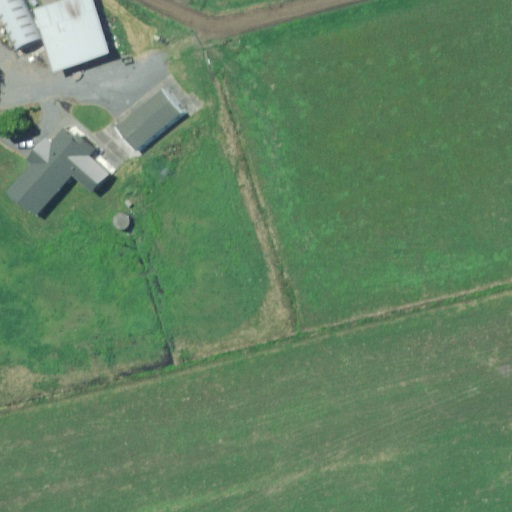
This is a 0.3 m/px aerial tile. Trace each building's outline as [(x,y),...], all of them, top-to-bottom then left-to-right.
[(49,39),(28,0),(0,0),(0,1),(25,51),(49,39)] [(120,54),(102,0),(77,0),(45,11),(66,72),(120,54)] [(192,113),(174,90),(125,130),(143,152),(192,113)] [(108,148),(79,123),(62,144),(56,139),(37,161),(42,165),(18,192),(46,217),(82,176),(103,194),(128,165),(108,148)] [(138,215),(134,213),(133,212),(131,212),(129,212),(128,212),(126,213),(124,214),(123,215),(122,216),(121,218),(120,219),(120,221),(120,223),(120,225),(121,226),(122,228),(123,229),(124,230),(126,231),(127,232),(129,232),(131,232),(132,232),(134,231),(136,231),(137,229),(138,228),(139,227),(140,225),(140,223),(140,221),(140,220),(139,218),(138,216),(138,215)]
